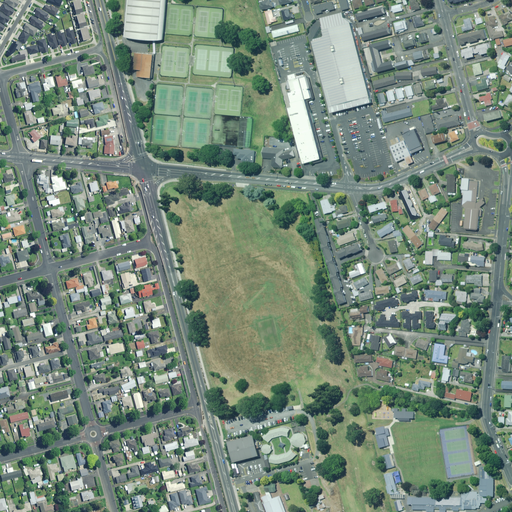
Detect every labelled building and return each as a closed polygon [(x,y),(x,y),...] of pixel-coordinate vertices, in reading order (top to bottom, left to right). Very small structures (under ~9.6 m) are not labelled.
[(37,19),(35,17),(37,13),(38,14),(41,10),(42,11),(45,7),(43,6),(45,2),(44,2),(41,0),(38,0),(25,22),(30,25),(33,20),(35,22),(37,19)] [(164,41),(167,0),(129,0),(126,38),(164,41)] [(272,3),(271,0),(262,2),(263,5),(262,5),(263,11),(275,8),(273,3),(272,3)] [(350,0),(349,1),(348,0),(339,0),(342,11),(351,9),(349,3),(351,3),(350,0)] [(364,7),(361,0),(357,0),(353,1),(355,10),(364,7)] [(417,3),(416,0),(410,0),(409,0),(412,11),(421,9),(419,2),(417,3)] [(336,10),(334,2),(315,7),(317,15),(323,13),(322,11),(329,9),(329,11),(336,10)] [(403,11),(402,4),(390,7),(391,12),(394,11),(394,13),(403,11)] [(10,12),(5,9),(5,8),(3,7),(2,8),(0,6),(0,15),(12,22),(16,15),(13,13),(13,12),(11,11),(10,12)] [(387,14),(385,7),(357,14),(358,21),(387,14)] [(289,9),(282,11),(283,15),(282,15),(283,18),(284,18),(284,21),(295,19),(294,14),(291,15),(289,9)] [(274,18),(272,11),(266,12),(269,25),(272,24),(271,23),(278,21),(277,17),(274,18)] [(344,12),(322,18),(326,36),(314,39),(332,113),(373,102),(352,22),(346,16),(344,12)] [(511,20),(511,18),(510,13),(504,16),(503,14),(499,16),(504,26),(509,24),(508,22),(511,20)] [(422,21),(420,15),(414,17),(415,24),(413,24),(414,28),(425,25),(424,21),(422,21)] [(497,27),(495,16),(490,17),(491,21),(487,22),(491,40),(504,37),(502,31),(497,32),(497,31),(494,31),(494,28),(497,27)] [(473,30),(470,18),(463,20),(464,23),(465,23),(466,26),(462,27),(463,32),(473,30)] [(394,23),(396,33),(401,32),(405,31),(405,30),(408,30),(405,20),(394,23)] [(300,31),(298,25),(272,32),(274,38),(300,31)] [(390,28),(364,34),(362,28),(358,29),(360,36),(362,35),(364,41),(392,34),(390,28)] [(487,39),(485,30),(459,36),(462,46),(467,44),(466,43),(470,42),(470,44),(479,41),(479,40),(482,39),(483,40),(487,39)] [(65,42),(62,34),(52,37),(52,38),(50,39),(52,46),(65,42)] [(50,39),(50,38),(36,42),(38,50),(49,47),(49,48),(53,47),(52,46),(50,39)] [(500,39),(496,40),(497,46),(501,45),(502,48),(511,45),(511,38),(500,41),(500,39)] [(417,46),(416,39),(404,42),(406,48),(417,46)] [(392,47),(391,40),(372,45),(376,62),(372,63),(374,72),(378,71),(379,73),(396,68),(394,61),(384,64),(380,50),(392,47)] [(38,50),(36,42),(20,47),(22,55),(25,54),(25,53),(34,51),(35,52),(38,51),(38,50)] [(482,55),(490,54),(489,50),(491,50),(489,44),(478,46),(479,53),(481,52),(482,55)] [(475,50),(475,47),(464,50),(465,56),(466,56),(467,59),(475,57),(475,54),(478,53),(477,49),(475,50)] [(427,57),(425,50),(417,52),(419,60),(428,58),(432,57),(431,56),(427,57)] [(152,78),(155,55),(137,53),(135,70),(138,70),(137,76),(152,78)] [(510,57),(504,53),(498,64),(499,64),(498,67),(504,70),(506,67),(505,66),(510,57)] [(415,65),(414,60),(397,64),(398,70),(410,67),(409,66),(415,65)] [(483,74),(481,63),(474,65),(474,69),(475,76),(483,74)] [(89,65),(82,67),(84,77),(95,75),(93,66),(89,67),(89,65)] [(439,74),(437,67),(422,69),(423,77),(439,74)] [(66,78),(62,79),(60,74),(55,75),(58,88),(68,86),(66,78)] [(308,76),(291,80),(294,92),(290,93),(293,107),(290,108),(304,164),(323,159),(308,99),(314,98),(308,76)] [(373,81),(375,89),(397,83),(395,76),(373,81)] [(55,87),(52,77),(44,79),(45,83),(43,84),(45,92),(49,90),(49,88),(55,87)] [(490,88),(488,77),(483,78),(484,83),(478,84),(479,90),(482,90),(490,88)] [(98,78),(95,79),(95,78),(86,79),(88,88),(100,86),(98,78)] [(82,79),(72,82),(74,89),(79,87),(78,85),(83,84),(82,79)] [(432,84),(432,81),(426,82),(427,87),(426,87),(427,91),(436,88),(435,83),(432,84)] [(17,98),(24,96),(24,93),(26,93),(25,90),(26,90),(24,82),(17,84),(17,88),(14,88),(17,98)] [(42,92),(39,82),(28,85),(33,103),(39,101),(37,94),(42,92)] [(423,93),(421,84),(414,85),(417,97),(422,96),(421,94),(423,93)] [(404,90),(406,90),(408,98),(408,97),(409,99),(413,98),(412,96),(414,96),(412,86),(404,88),(404,90)] [(396,90),(398,100),(399,99),(400,102),(404,100),(403,98),(405,98),(403,88),(396,90)] [(101,96),(99,89),(88,91),(91,102),(97,100),(96,97),(101,96)] [(389,102),(390,102),(390,104),(395,103),(394,101),(396,100),(393,91),(387,92),(389,102)] [(482,102),(486,101),(487,106),(494,104),(492,99),(494,99),(492,92),(488,93),(488,95),(481,97),(482,102)] [(380,104),(381,104),(382,106),(386,105),(385,103),(387,102),(384,93),(378,94),(380,104)] [(448,102),(446,103),(445,98),(437,100),(438,105),(433,106),(434,110),(449,106),(448,102)] [(83,99),(76,101),(78,107),(84,106),(83,99)] [(104,110),(102,102),(92,105),(95,115),(101,114),(100,111),(104,110)] [(65,114),(62,104),(56,106),(57,108),(52,109),(53,116),(58,114),(59,116),(65,114)] [(413,116),(411,108),(387,114),(386,110),(381,111),(384,123),(413,116)] [(87,109),(79,111),(80,118),(88,115),(87,109)] [(504,117),(502,110),(486,114),(488,122),(504,117)] [(27,125),(29,124),(30,126),(33,125),(33,123),(34,123),(31,111),(24,112),(27,125)] [(459,114),(436,121),(439,131),(462,124),(459,114)] [(108,120),(107,115),(99,117),(100,121),(96,121),(97,127),(108,125),(107,120),(108,120)] [(433,122),(431,115),(422,117),(426,134),(435,132),(435,129),(433,122)] [(78,120),(71,119),(71,120),(67,120),(66,127),(78,127),(78,120)] [(37,134),(34,130),(29,134),(32,138),(31,139),(38,147),(42,144),(38,140),(42,137),(39,132),(37,134)] [(458,130),(450,133),(452,137),(451,137),(453,142),(461,139),(458,134),(459,133),(458,130)] [(406,136),(414,155),(422,152),(414,132),(406,136)] [(448,141),(446,133),(434,136),(436,144),(448,141)] [(61,137),(51,136),(50,145),(60,146),(61,137)] [(76,137),(66,136),(65,145),(75,146),(76,137)] [(114,138),(105,137),(104,154),(113,155),(114,138)] [(407,139),(393,145),(399,162),(408,158),(414,156),(407,139)] [(92,140),(83,140),(83,146),(88,146),(88,148),(92,148),(92,140)] [(284,149),(264,147),(263,158),(272,159),(272,165),(273,167),(280,168),(281,169),(284,167),(283,166),(283,160),(295,157),(293,150),(284,152),(284,149)] [(256,151),(235,148),(234,155),(238,155),(237,159),(242,159),(242,162),(254,163),(256,151)] [(414,156),(408,158),(411,165),(416,163),(414,156)] [(7,175),(6,173),(2,174),(4,183),(13,181),(11,174),(7,175)] [(456,175),(447,175),(446,179),(448,179),(447,193),(449,193),(449,195),(455,196),(456,175)] [(57,176),(51,178),(52,184),(54,184),(54,185),(52,185),(54,192),(66,189),(64,182),(63,183),(62,178),(58,179),(57,176)] [(50,193),(50,188),(49,188),(49,182),(47,181),(47,177),(40,177),(39,187),(43,187),(43,188),(46,188),(45,193),(50,193)] [(480,178),(463,177),(462,194),(464,194),(463,204),(466,206),(464,228),(481,230),(483,209),(481,205),(488,202),(485,196),(479,199),(480,178)] [(116,180),(106,182),(107,189),(118,187),(116,180)] [(91,192),(92,192),(93,195),(97,194),(96,191),(99,190),(97,181),(93,182),(93,183),(89,184),(91,192)] [(78,185),(69,187),(71,193),(73,193),(73,194),(84,191),(81,182),(77,183),(78,185)] [(435,195),(440,193),(436,184),(429,187),(433,196),(430,197),(426,188),(419,192),(423,201),(429,198),(431,203),(437,201),(435,195)] [(127,188),(118,190),(120,196),(129,194),(127,188)] [(14,194),(5,197),(6,199),(5,199),(5,202),(6,201),(8,206),(15,204),(13,199),(15,199),(14,194)] [(59,199),(56,200),(56,198),(54,198),(53,195),(46,197),(47,201),(48,201),(49,205),(55,203),(56,205),(60,204),(59,199)] [(79,199),(78,195),(72,197),(73,200),(74,200),(77,213),(83,211),(82,209),(85,208),(83,198),(79,199)] [(407,195),(401,197),(402,199),(401,199),(404,205),(405,204),(407,207),(412,205),(407,195)] [(331,207),(329,199),(321,202),(325,215),(333,212),(333,211),(336,211),(335,206),(331,207)] [(398,207),(397,200),(391,201),(393,212),(399,211),(399,215),(403,214),(402,206),(398,207)] [(123,203),(123,205),(118,207),(120,214),(131,211),(129,204),(128,204),(127,202),(123,203)] [(388,208),(386,202),(369,207),(371,213),(384,209),(384,210),(388,208)] [(348,212),(346,206),(341,208),(341,210),(337,212),(339,218),(343,216),(342,214),(348,212)] [(58,208),(58,210),(50,211),(52,218),(63,216),(62,212),(64,212),(63,207),(58,208)] [(116,216),(113,207),(107,209),(110,217),(116,216)] [(427,227),(427,232),(431,232),(431,228),(435,231),(448,212),(442,208),(429,226),(427,227)] [(14,213),(13,211),(10,212),(11,216),(5,218),(7,223),(21,220),(20,216),(18,216),(17,212),(14,213)] [(101,213),(101,211),(92,213),(94,219),(99,217),(101,224),(109,222),(106,212),(103,213),(101,213)] [(83,215),(84,216),(80,217),(81,221),(85,220),(85,223),(93,221),(91,213),(83,215)] [(388,218),(386,214),(384,215),(384,214),(381,214),(381,215),(375,217),(375,216),(373,217),(373,218),(372,218),(374,224),(386,220),(386,219),(388,218)] [(120,238),(119,235),(121,234),(117,218),(114,218),(114,220),(111,221),(116,239),(120,238)] [(131,219),(121,222),(123,231),(126,230),(127,233),(134,231),(131,219)] [(319,230),(334,282),(341,305),(348,303),(343,288),(344,287),(326,229),(325,230),(325,228),(323,219),(317,220),(319,230)] [(337,221),(337,222),(339,230),(353,226),(351,219),(341,221),(341,220),(337,221)] [(53,231),(63,229),(63,231),(79,227),(77,223),(68,225),(67,222),(64,223),(64,220),(56,222),(51,223),(53,231)] [(396,230),(392,223),(378,232),(382,238),(389,234),(396,230)] [(25,234),(24,231),(25,231),(24,228),(25,228),(24,225),(21,226),(13,228),(15,237),(25,234)] [(98,228),(99,234),(101,233),(102,238),(107,237),(108,238),(113,237),(110,225),(98,228)] [(424,244),(409,225),(403,230),(418,249),(424,244)] [(96,233),(94,227),(90,227),(91,230),(86,231),(85,227),(81,228),(85,245),(90,243),(89,241),(94,240),(92,234),(96,233)] [(341,240),(338,241),(340,246),(356,240),(354,232),(340,237),(341,240)] [(452,235),(439,233),(437,243),(453,245),(454,239),(452,239),(452,235)] [(62,240),(64,249),(62,249),(63,252),(72,250),(71,247),(68,234),(59,236),(60,240),(62,240)] [(468,241),(464,239),(461,246),(466,248),(467,246),(475,249),(483,249),(482,241),(475,241),(468,239),(468,241)] [(21,248),(23,248),(23,249),(29,247),(27,240),(21,242),(21,243),(20,243),(21,248)] [(397,244),(396,240),(388,242),(389,247),(390,247),(391,253),(398,252),(396,244),(397,244)] [(363,251),(360,244),(354,247),(352,248),(352,247),(349,249),(348,248),(338,253),(341,259),(348,256),(348,257),(355,254),(363,251)] [(24,251),(23,249),(20,250),(20,252),(16,253),(19,262),(29,259),(27,250),(24,251)] [(434,252),(433,256),(438,257),(438,260),(451,261),(451,253),(442,253),(442,251),(438,251),(438,252),(434,252)] [(433,256),(434,252),(426,252),(426,261),(424,261),(424,264),(426,264),(426,265),(433,265),(433,256)] [(4,257),(4,256),(0,256),(0,262),(1,267),(6,266),(5,264),(10,263),(9,256),(4,257)] [(482,257),(471,256),(471,263),(478,263),(478,266),(485,267),(485,258),(482,258),(482,257)] [(145,257),(134,260),(136,268),(147,265),(145,257)] [(410,258),(404,262),(408,270),(415,267),(410,258)] [(129,261),(117,264),(119,272),(131,269),(129,261)] [(366,273),(362,263),(355,266),(357,269),(358,269),(359,271),(356,272),(356,271),(350,273),(352,279),(366,273)] [(398,263),(388,269),(391,275),(401,270),(398,263)] [(148,268),(141,270),(144,282),(151,280),(148,268)] [(382,268),(376,271),(382,284),(389,281),(382,268)] [(106,271),(106,270),(101,271),(104,281),(113,279),(112,274),(111,274),(110,270),(106,271)] [(436,286),(443,286),(443,283),(442,283),(442,280),(437,280),(438,271),(430,271),(430,282),(436,282),(436,286)] [(85,285),(87,284),(88,287),(92,287),(91,282),(90,279),(92,279),(91,273),(83,275),(85,285)] [(127,273),(120,275),(124,287),(130,285),(127,273)] [(420,274),(410,279),(414,285),(423,281),(420,274)] [(482,287),(482,276),(467,275),(467,283),(476,284),(476,287),(482,287)] [(404,276),(394,281),(398,288),(407,283),(404,276)] [(354,284),(358,290),(369,283),(366,278),(354,284)] [(76,290),(83,288),(82,284),(79,285),(77,279),(65,282),(67,289),(75,287),(76,290)] [(103,295),(108,294),(107,291),(109,290),(108,284),(101,286),(103,295)] [(151,290),(158,289),(157,284),(154,284),(155,287),(151,288),(150,284),(143,285),(144,289),(137,291),(139,298),(152,295),(151,290)] [(376,295),(384,294),(384,295),(388,295),(388,293),(390,293),(389,286),(375,288),(376,295)] [(76,292),(77,293),(70,295),(71,302),(80,300),(79,293),(84,292),(83,288),(76,290),(76,292)] [(45,305),(41,289),(32,291),(26,293),(29,302),(37,299),(39,306),(45,305)] [(101,295),(99,289),(91,291),(92,297),(101,295)] [(426,290),(425,294),(426,294),(426,298),(433,299),(433,301),(439,302),(440,299),(446,300),(447,292),(426,290)] [(413,300),(414,301),(417,300),(416,299),(419,299),(417,291),(413,292),(413,294),(401,297),(403,304),(406,303),(409,302),(409,301),(413,300)] [(468,292),(457,291),(456,296),(458,296),(457,304),(463,305),(464,302),(467,302),(468,292)] [(130,292),(118,295),(120,305),(132,302),(130,292)] [(372,292),(359,294),(360,301),(373,298),(372,292)] [(483,294),(472,293),(471,299),(478,300),(477,302),(484,303),(485,297),(483,297),(483,294)] [(9,305),(17,302),(16,297),(7,299),(8,302),(4,303),(5,308),(10,307),(9,305)] [(100,299),(102,307),(101,307),(102,310),(106,309),(105,306),(112,304),(110,297),(100,299)] [(378,305),(374,306),(376,310),(377,312),(383,311),(383,310),(385,309),(385,307),(390,306),(390,307),(391,306),(392,307),(393,307),(393,308),(399,306),(398,304),(399,304),(398,300),(396,301),(395,298),(377,303),(378,305)] [(152,300),(143,302),(146,313),(155,311),(152,300)] [(90,306),(89,301),(74,306),(77,315),(82,313),(81,313),(86,311),(87,311),(86,307),(90,306)] [(35,303),(28,304),(30,313),(37,311),(35,303)] [(132,308),(124,310),(126,319),(134,317),(132,308)] [(13,312),(15,319),(28,315),(26,309),(13,312)] [(117,323),(115,311),(108,312),(108,314),(107,315),(108,320),(109,325),(117,323)] [(412,320),(412,316),(412,314),(409,314),(409,312),(403,312),(402,319),(406,319),(406,324),(404,324),(404,328),(406,328),(406,329),(411,329),(411,320),(412,320)] [(412,316),(412,320),(414,320),(413,329),(418,330),(418,328),(421,328),(421,324),(418,323),(418,320),(422,320),(422,312),(416,312),(416,314),(413,314),(413,316),(412,316)] [(434,312),(426,312),(426,320),(428,320),(428,323),(427,323),(426,328),(435,329),(436,323),(434,323),(434,312)] [(27,320),(22,321),(23,327),(36,324),(34,313),(30,314),(30,317),(26,318),(27,320)] [(447,331),(448,321),(454,321),(457,317),(458,315),(442,314),(442,320),(442,324),(439,323),(438,330),(447,331)] [(391,321),(385,321),(386,317),(385,317),(385,315),(382,315),(381,317),(381,319),(379,319),(379,322),(377,322),(377,327),(400,327),(400,322),(397,322),(397,320),(396,320),(396,315),(393,315),(393,318),(391,317),(391,321)] [(97,328),(95,318),(88,320),(89,325),(86,326),(87,330),(97,328)] [(158,318),(150,320),(153,329),(161,327),(158,318)] [(461,337),(467,337),(467,334),(470,334),(471,321),(469,321),(469,320),(465,320),(465,321),(462,321),(462,329),(460,329),(459,333),(461,333),(461,337)] [(134,322),(126,324),(129,334),(136,332),(134,322)] [(50,323),(39,326),(41,332),(44,332),(45,337),(53,335),(50,323)] [(22,340),(18,327),(12,328),(15,342),(22,340)] [(363,336),(363,329),(354,328),(354,334),(353,337),(353,346),(361,346),(362,336),(363,336)] [(103,336),(105,342),(124,337),(122,330),(108,334),(108,335),(103,336)] [(156,338),(159,338),(157,331),(147,333),(148,337),(149,337),(151,344),(157,343),(156,338)] [(40,338),(39,332),(26,336),(27,342),(40,338)] [(96,339),(94,332),(87,334),(89,341),(87,341),(88,346),(103,342),(102,337),(96,339)] [(6,336),(5,334),(1,334),(2,337),(0,337),(0,339),(1,342),(3,341),(5,350),(11,349),(8,335),(6,336)] [(397,344),(391,334),(383,338),(389,348),(397,344)] [(380,337),(368,335),(368,340),(370,340),(370,342),(372,342),(371,349),(379,351),(380,343),(379,343),(380,337)] [(430,343),(418,339),(416,347),(427,351),(430,343)] [(143,340),(135,342),(138,350),(145,348),(143,340)] [(60,351),(58,342),(51,344),(52,346),(45,348),(46,353),(48,353),(48,354),(60,351)] [(106,349),(107,354),(110,354),(110,355),(125,351),(122,342),(108,346),(109,348),(106,349)] [(164,344),(153,346),(154,355),(166,352),(164,344)] [(447,364),(448,356),(444,356),(446,345),(435,344),(433,362),(447,364)] [(39,354),(37,346),(31,348),(33,356),(39,354)] [(405,359),(407,349),(396,347),(394,356),(403,357),(402,359),(405,359)] [(88,350),(89,355),(88,356),(90,361),(104,357),(102,352),(98,353),(96,348),(88,350)] [(453,362),(452,368),(459,369),(460,363),(469,365),(469,362),(474,363),(475,358),(468,356),(469,349),(460,348),(459,360),(457,360),(457,362),(453,362)] [(407,349),(405,359),(407,360),(408,358),(416,359),(418,351),(407,349)] [(24,358),(21,350),(14,352),(17,363),(23,361),(22,359),(24,358)] [(0,361),(1,367),(7,366),(6,363),(8,362),(6,354),(0,355),(0,361)] [(502,372),(511,373),(511,357),(503,356),(502,372)] [(389,359),(378,357),(377,362),(381,363),(380,366),(392,369),(394,361),(389,360),(389,359)] [(50,360),(52,370),(58,368),(62,366),(60,358),(50,360)] [(152,362),(154,371),(166,368),(165,364),(160,365),(159,360),(152,362)] [(39,371),(38,371),(39,374),(50,372),(48,364),(38,366),(39,371)] [(30,366),(24,367),(26,377),(32,376),(30,366)] [(122,379),(125,378),(125,379),(127,378),(127,377),(133,376),(132,372),(130,372),(129,367),(127,368),(127,366),(123,367),(124,369),(120,370),(122,379)] [(361,367),(361,370),(358,370),(359,377),(372,377),(372,371),(369,371),(368,367),(361,367)] [(452,369),(445,368),(442,380),(442,383),(447,384),(447,381),(449,381),(452,369)] [(18,380),(17,375),(16,375),(14,370),(7,371),(10,382),(18,380)] [(378,371),(377,374),(376,379),(390,382),(391,377),(388,376),(389,372),(381,370),(381,372),(378,371)] [(475,381),(476,376),(475,376),(475,374),(473,374),(461,372),(460,379),(465,380),(464,382),(473,384),(474,381),(475,381)] [(167,373),(153,377),(155,385),(169,382),(167,373)] [(45,377),(47,382),(49,381),(50,384),(64,381),(62,375),(55,376),(54,374),(50,375),(45,377)] [(106,382),(104,374),(93,376),(94,380),(95,380),(96,383),(101,382),(102,383),(106,382)] [(47,382),(45,377),(34,379),(29,381),(29,383),(28,383),(29,390),(35,389),(34,383),(35,383),(35,384),(47,382)] [(129,382),(121,386),(123,392),(136,386),(133,379),(129,381),(129,382)] [(432,382),(421,380),(420,385),(414,383),(413,390),(420,391),(420,388),(425,390),(426,386),(431,387),(432,382)] [(511,381),(503,381),(503,389),(511,389),(511,381)] [(179,383),(170,386),(173,397),(182,394),(179,383)] [(119,391),(118,386),(106,389),(107,392),(108,392),(109,396),(113,395),(112,392),(119,391)] [(459,389),(457,394),(450,393),(451,387),(448,386),(446,397),(456,400),(457,398),(472,401),(474,392),(459,389)] [(0,388),(0,399),(10,397),(7,387),(0,388)] [(168,389),(158,391),(160,399),(170,396),(168,389)] [(149,392),(148,390),(142,392),(145,401),(156,398),(154,391),(149,392)] [(67,391),(50,395),(52,403),(69,399),(67,391)] [(143,407),(139,392),(132,394),(136,409),(143,407)] [(118,400),(121,399),(123,407),(128,406),(129,408),(133,407),(131,396),(128,397),(127,394),(127,393),(117,395),(118,400)] [(102,402),(104,409),(103,410),(104,414),(111,412),(110,409),(109,405),(111,404),(110,400),(108,401),(102,402)] [(24,405),(23,401),(13,404),(13,406),(4,408),(4,412),(7,411),(8,414),(17,412),(17,411),(25,409),(24,405)] [(57,413),(60,420),(65,419),(64,415),(74,412),(72,406),(58,410),(59,412),(57,413)] [(27,412),(9,417),(10,423),(29,419),(27,412)] [(75,415),(66,418),(69,426),(78,423),(75,415)] [(9,432),(6,419),(0,420),(0,425),(1,430),(4,429),(5,433),(9,432)] [(53,420),(37,425),(39,431),(55,427),(53,420)] [(21,437),(24,437),(25,438),(30,437),(30,433),(29,428),(27,428),(26,426),(23,426),(23,424),(19,425),(20,431),(21,437)] [(188,426),(180,428),(182,437),(190,434),(188,426)] [(170,440),(170,438),(174,437),(174,440),(178,439),(176,432),(174,432),(173,428),(169,429),(169,431),(164,433),(165,436),(163,436),(165,442),(170,440)] [(283,428),(270,431),(264,437),(270,443),(273,438),(284,435),(290,437),(291,430),(283,428)] [(157,437),(156,433),(141,437),(142,443),(144,443),(145,446),(148,445),(148,446),(154,445),(153,439),(157,437)] [(295,434),(292,439),(294,445),(298,447),(304,446),(307,441),(305,436),(300,433),(295,434)] [(255,437),(229,443),(235,463),(260,456),(255,437)] [(133,449),(135,456),(137,455),(137,452),(138,452),(135,438),(131,439),(126,440),(128,450),(133,449)] [(196,438),(188,441),(187,438),(183,439),(186,449),(198,446),(196,438)] [(120,447),(119,440),(109,442),(109,443),(108,443),(109,446),(110,446),(111,449),(113,448),(114,453),(120,452),(119,447),(120,447)] [(172,442),(173,443),(164,445),(166,452),(178,448),(178,447),(176,441),(172,442)] [(264,445),(262,448),(263,452),(267,454),(270,453),(272,450),(271,446),(268,444),(264,445)] [(288,454),(277,457),(272,455),(270,461),(278,463),(290,461),(296,454),(292,450),(288,454)] [(182,458),(183,462),(195,459),(192,451),(184,453),(185,457),(182,458)] [(81,457),(81,453),(76,455),(79,466),(88,464),(86,457),(83,458),(83,457),(81,457)] [(123,461),(121,454),(113,456),(113,458),(112,458),(112,460),(114,460),(115,463),(116,462),(117,467),(123,466),(122,461),(123,461)] [(395,468),(391,454),(383,456),(387,470),(395,468)] [(60,458),(62,468),(63,468),(64,472),(68,471),(67,470),(73,469),(76,468),(73,455),(60,458)] [(162,460),(162,459),(159,460),(160,467),(172,465),(171,462),(170,462),(169,458),(162,460)] [(151,465),(150,462),(145,464),(146,467),(144,467),(145,468),(140,470),(142,476),(159,471),(157,465),(153,466),(153,465),(151,465)] [(55,480),(53,473),(58,472),(59,475),(62,474),(59,463),(46,466),(50,481),(55,480)] [(197,463),(187,465),(189,474),(199,471),(197,463)] [(140,476),(137,466),(131,468),(132,473),(127,474),(128,478),(140,476)] [(463,498),(409,496),(409,505),(414,505),(413,510),(465,511),(465,508),(480,509),(481,503),(487,504),(487,497),(494,497),(495,477),(490,477),(490,467),(480,467),(479,492),(463,491),(463,498)] [(6,469),(7,473),(0,475),(2,482),(22,476),(21,470),(13,472),(12,468),(6,469)] [(39,476),(42,475),(39,468),(31,472),(30,469),(27,471),(26,469),(23,470),(26,476),(29,475),(31,480),(33,484),(37,482),(39,486),(43,484),(39,476)] [(87,469),(80,470),(81,477),(88,475),(87,469)] [(164,480),(175,477),(173,470),(165,472),(165,471),(162,472),(164,480)] [(399,492),(394,473),(385,476),(390,494),(392,494),(392,499),(405,499),(405,495),(399,495),(399,492)] [(125,475),(115,478),(117,484),(126,481),(125,475)] [(189,484),(190,487),(200,485),(198,476),(190,477),(191,484),(189,484)] [(77,478),(77,481),(70,483),(72,491),(80,489),(80,488),(84,487),(82,480),(81,480),(81,477),(77,478)] [(137,490),(138,493),(147,490),(145,485),(137,487),(137,485),(140,484),(140,482),(136,483),(134,483),(125,485),(126,491),(127,491),(128,494),(136,492),(136,490),(137,490)] [(184,483),(177,485),(177,483),(172,484),(171,482),(165,483),(167,492),(170,491),(170,492),(185,488),(184,483)] [(266,484),(266,493),(277,492),(276,483),(266,484)] [(83,502),(89,500),(89,501),(91,501),(91,500),(94,499),(92,490),(81,493),(83,502)] [(36,497),(35,492),(29,493),(31,499),(29,500),(31,505),(36,504),(37,507),(39,506),(41,511),(52,511),(54,511),(52,504),(48,506),(46,506),(46,505),(47,504),(45,494),(36,497)] [(200,492),(189,494),(192,507),(196,506),(195,502),(201,501),(200,492)] [(260,511),(266,511),(263,501),(262,501),(259,492),(254,493),(260,511)] [(180,505),(177,493),(170,494),(172,501),(168,502),(170,511),(177,509),(176,506),(180,505)] [(142,502),(140,495),(131,498),(135,509),(143,507),(141,502),(142,502)] [(272,495),(263,498),(267,511),(286,511),(281,496),(273,499),(272,495)] [(76,497),(68,499),(71,508),(78,507),(76,497)] [(149,508),(147,509),(148,511),(155,510),(153,500),(148,501),(149,508)] [(404,510),(401,500),(395,502),(398,511),(404,510)] [(324,511),(320,501),(310,505),(312,511),(324,511)] [(26,511),(31,511),(29,502),(23,504),(24,509),(13,511),(12,511),(26,511)]
